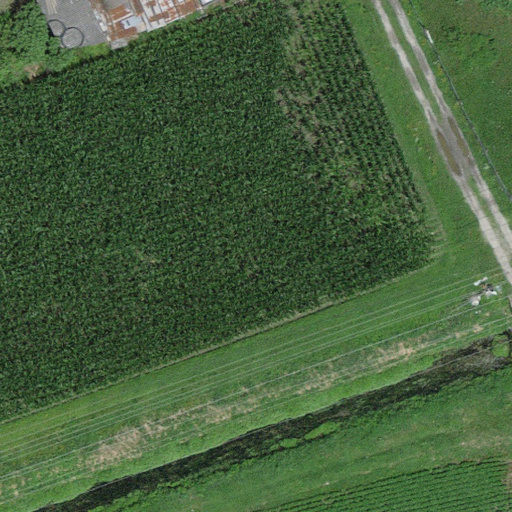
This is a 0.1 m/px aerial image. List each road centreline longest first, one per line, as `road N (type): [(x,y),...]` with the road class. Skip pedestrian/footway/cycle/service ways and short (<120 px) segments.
road 1 (track): [(375,0),(511,274)]
road 2 (track): [(221,511),(377,473),(511,479)]
